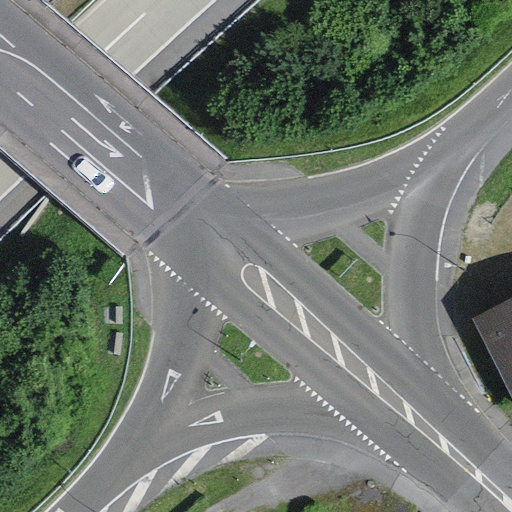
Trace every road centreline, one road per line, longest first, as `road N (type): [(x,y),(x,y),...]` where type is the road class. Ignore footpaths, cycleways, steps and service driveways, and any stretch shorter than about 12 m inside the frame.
road 1 (motorway): [(444,446),(410,287),(427,203),(476,129)]
road 2 (motorway): [(133,472),(206,425),(272,411),(347,414),(444,446)]
road 3 (secondary): [(200,230),(444,446)]
road 4 (motorway): [(200,230),(407,175),(476,129)]
road 5 (primary): [(0,54),(200,230)]
road 6 (motorway): [(133,472),(187,339),(200,230)]
road 7 (motorway): [(0,154),(165,0)]
